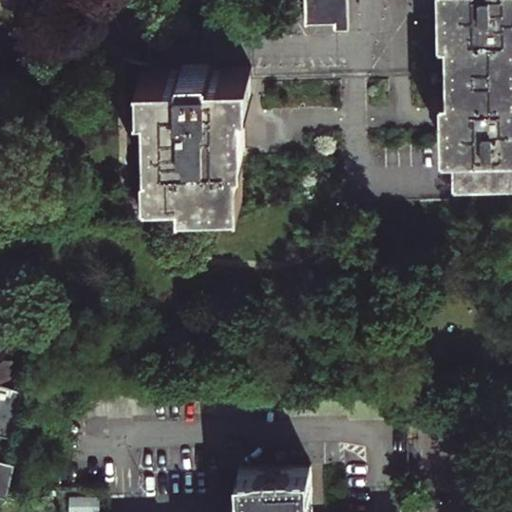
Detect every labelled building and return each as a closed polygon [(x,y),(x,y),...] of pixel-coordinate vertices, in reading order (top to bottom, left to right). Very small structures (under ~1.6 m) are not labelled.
[(305,0),(306,1),(306,8),(306,15),(306,17),(335,16),(335,24),(335,29),(350,29),(348,0),(305,0)] [(511,0),(459,0),(460,32),(465,31),(472,31),(472,59),(472,87),(465,87),(461,87),(461,147),(471,147),(472,175),(511,173),(511,0)] [(335,16),(306,17),(307,25),(335,24),(335,16)] [(149,68),(150,100),(151,153),(149,153),(149,184),(182,183),(182,188),(212,187),(212,194),(241,193),(240,154),(244,154),(242,97),(241,66),(212,67),(212,62),(193,62),(180,63),(180,67),(149,68)] [(252,66),(241,66),(242,97),(253,96),(253,82),(252,66)] [(149,68),(140,69),(141,100),(150,100),(149,68)] [(0,493),(10,460),(0,456),(0,384),(5,385),(12,357),(3,354),(6,345),(0,343),(0,493)] [(282,371),(87,370),(88,398),(283,399),(283,414),(352,413),(352,420),(397,419),(396,391),(351,391),(351,385),(282,385),(282,371)] [(312,511),(311,471),(245,473),(245,511),(312,511)]
